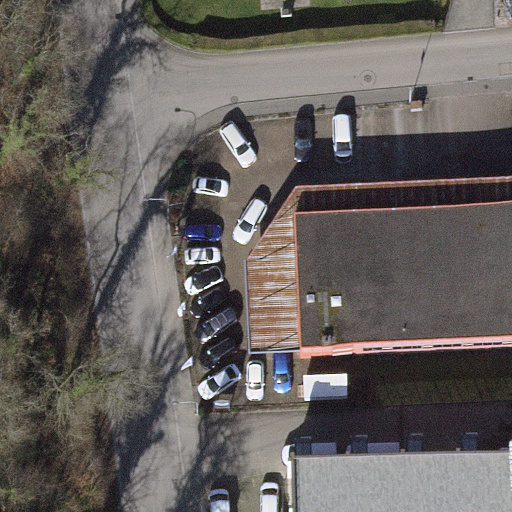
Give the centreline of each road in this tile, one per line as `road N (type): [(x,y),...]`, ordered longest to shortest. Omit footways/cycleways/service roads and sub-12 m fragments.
road 1 (tertiary): [(177,511),(133,91)]
road 2 (residential): [(511,53),(133,91)]
